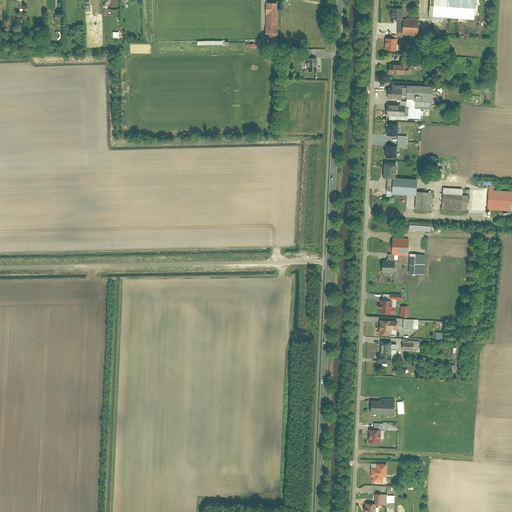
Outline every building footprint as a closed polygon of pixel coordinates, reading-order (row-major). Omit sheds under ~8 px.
[(431,0),(430,16),(475,19),(476,0),(431,0)] [(278,3),(266,3),(265,41),(270,41),(270,47),(274,47),(274,40),(278,40),(278,3)] [(400,19),(404,19),(405,8),(393,7),(393,19),(400,19)] [(405,32),(405,35),(420,36),(421,19),(406,18),(405,19),(405,32)] [(386,50),(399,51),(400,39),(387,38),(386,50)] [(307,58),(307,73),(321,72),(321,58),(307,58)] [(391,64),(391,73),(411,75),(412,59),(403,58),(403,65),(391,64)] [(410,87),(409,96),(409,99),(436,100),(436,86),(410,85),(410,87)] [(390,88),(390,98),(404,99),(404,96),(405,89),(390,88)] [(388,115),(406,116),(407,105),(389,104),(388,115)] [(388,135),(399,135),(400,124),(389,123),(388,135)] [(387,145),(387,157),(398,158),(399,146),(387,145)] [(395,179),(398,179),(399,176),(400,164),(387,163),(386,178),(389,178),(395,179)] [(398,179),(395,179),(394,191),(394,194),(409,195),(410,177),(399,176),(398,179)] [(444,187),(444,193),(465,195),(465,189),(444,187)] [(488,208),(511,209),(511,191),(490,189),(488,208)] [(418,192),(417,209),(434,209),(435,192),(418,192)] [(444,193),(443,208),(469,210),(470,196),(465,195),(444,193)] [(393,238),(392,254),(395,254),(395,256),(409,256),(409,274),(425,275),(425,255),(409,254),(409,238),(393,238)] [(382,260),(382,273),(395,274),(395,256),(395,254),(392,254),(389,254),(389,258),(387,260),(382,260)] [(381,299),(380,313),(393,313),(394,300),(403,300),(403,294),(391,293),(391,300),(381,299)] [(414,319),(404,319),(403,329),(414,329),(414,319)] [(399,321),(380,320),(379,335),(391,335),(391,329),(398,329),(399,321)] [(381,363),(392,363),(392,341),(382,340),(381,363)] [(373,400),(372,412),(381,412),(381,414),(385,414),(385,416),(396,416),(396,398),(382,398),(382,400),(373,400)] [(370,429),(370,441),(382,442),(383,429),(375,429),(370,429)] [(375,481),(385,481),(385,476),(388,477),(389,463),(378,463),(378,467),(373,467),(373,476),(375,476),(375,481)] [(377,503),(377,505),(388,505),(389,493),(377,493),(377,503)] [(366,511),(376,511),(377,505),(377,503),(367,502),(366,511)]
